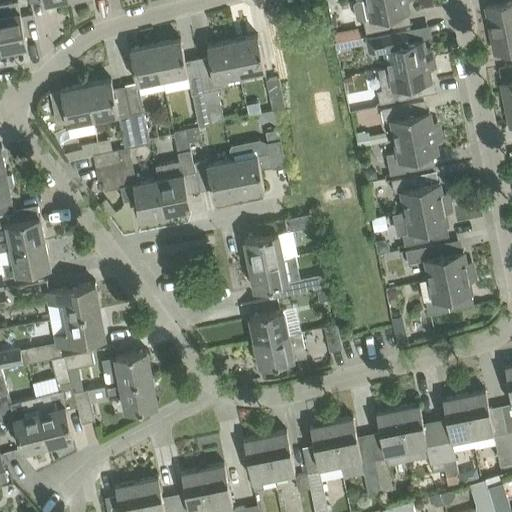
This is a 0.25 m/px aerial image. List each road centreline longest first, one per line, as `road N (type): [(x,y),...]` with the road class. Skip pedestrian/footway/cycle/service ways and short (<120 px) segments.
road 1 (residential): [(511,333),(273,397),(221,390)]
road 2 (residential): [(511,265),(456,0)]
road 3 (residential): [(0,96),(51,74),(99,32),(211,0)]
road 4 (residential): [(42,504),(97,449),(221,390)]
road 5 (residential): [(107,247),(299,203)]
road 6 (residential): [(221,390),(201,375),(107,247)]
road 7 (residential): [(107,247),(0,98)]
